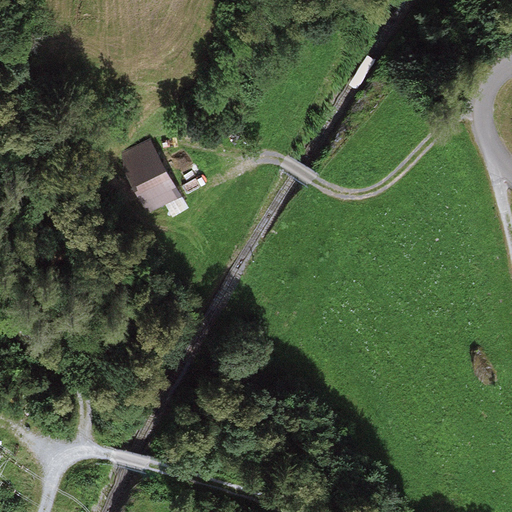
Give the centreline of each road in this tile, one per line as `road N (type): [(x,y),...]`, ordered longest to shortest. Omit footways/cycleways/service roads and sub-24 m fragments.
road 1 (track): [(297,511),(163,463),(94,450),(65,455),(43,511)]
road 2 (track): [(82,452),(89,403),(82,386),(66,365),(0,320)]
road 3 (unclassified): [(511,65),(489,88),(483,108),(485,129),(511,172)]
